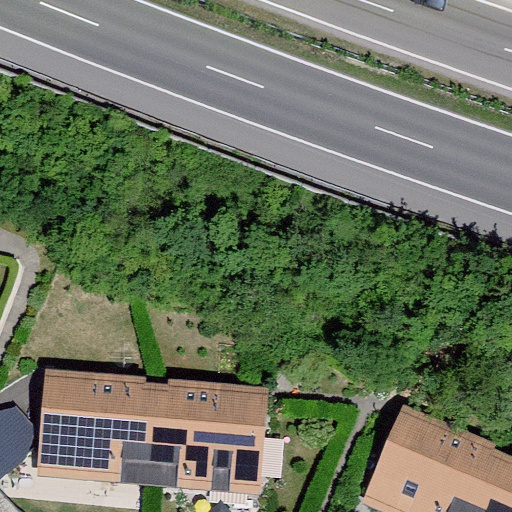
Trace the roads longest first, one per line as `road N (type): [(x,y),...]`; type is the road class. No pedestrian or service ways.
road 1 (motorway): [(28,0),(511,176)]
road 2 (motorway): [(511,47),(372,0)]
